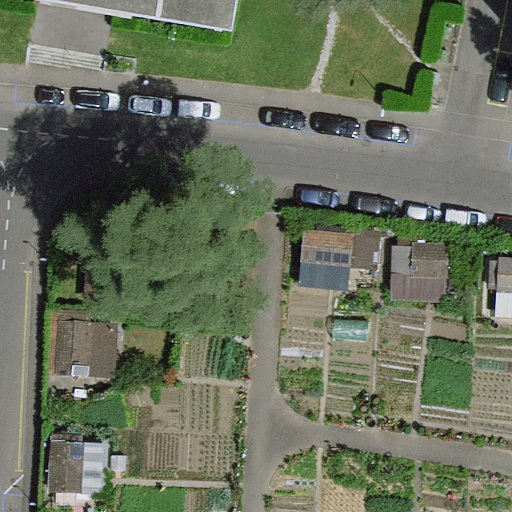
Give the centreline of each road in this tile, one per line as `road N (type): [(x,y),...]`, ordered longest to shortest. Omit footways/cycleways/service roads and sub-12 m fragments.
road 1 (residential): [(511,181),(277,149),(12,135)]
road 2 (residential): [(0,355),(12,135)]
